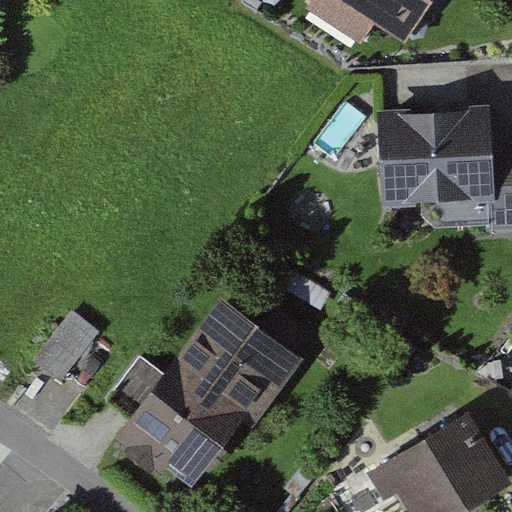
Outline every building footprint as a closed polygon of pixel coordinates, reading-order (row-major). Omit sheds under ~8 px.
[(338,0),(402,45),(434,0),(338,0)] [(383,130),(387,210),(491,204),(492,231),(511,229),(511,149),(491,150),(489,124),(383,130)] [(132,440),(202,489),(296,358),(226,309),(132,440)] [(74,310),(42,361),(70,379),(102,328),(74,310)] [(468,421),(380,474),(403,511),(481,511),(511,494),(468,421)]
